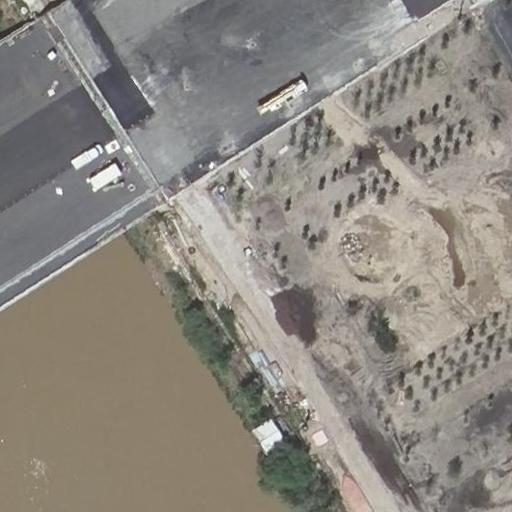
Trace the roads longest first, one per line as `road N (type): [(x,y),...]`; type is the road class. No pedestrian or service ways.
road 1 (secondary): [(0,266),(422,0)]
road 2 (secondary): [(343,0),(0,230)]
